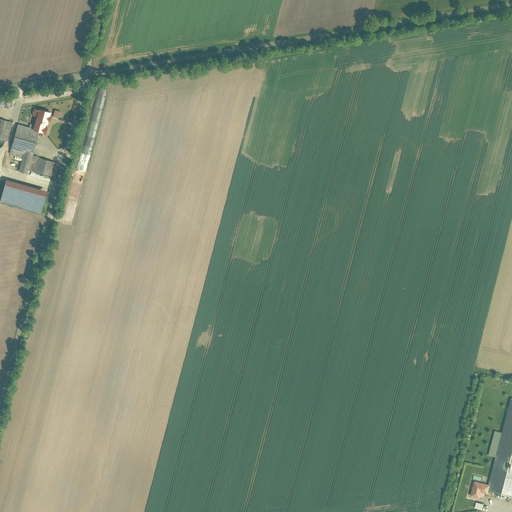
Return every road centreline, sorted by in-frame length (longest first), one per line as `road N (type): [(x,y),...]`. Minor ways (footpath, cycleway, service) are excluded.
road 1 (unclassified): [(0,88),(511,5)]
road 2 (track): [(105,0),(0,404)]
